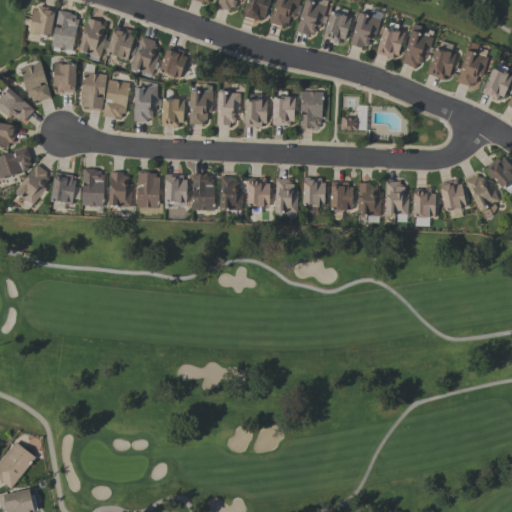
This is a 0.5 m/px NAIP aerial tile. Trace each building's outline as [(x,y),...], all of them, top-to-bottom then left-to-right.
[(236,4),(234,12),(216,6),(218,0),(241,0),(240,5),(236,4)] [(269,0),(264,17),(261,16),(259,21),(243,15),(247,0),(269,0)] [(269,22),(275,0),(299,0),(294,17),(290,16),(288,23),(286,22),(285,25),(283,24),(282,26),(269,22)] [(295,31),(304,0),(314,0),(313,2),(327,7),(320,27),(316,26),(314,27),(315,29),(314,33),(311,32),(311,34),(309,33),(308,35),(295,31)] [(49,36),(36,33),(35,34),(28,33),(33,9),(36,10),(37,8),(38,5),(55,9),(49,36)] [(76,15),(75,19),(79,19),(77,27),(76,32),(77,32),(75,38),(74,38),(72,50),(63,49),(63,48),(59,47),(59,48),(51,46),(54,26),(61,28),(61,25),(55,23),(58,10),(59,11),(60,10),(69,12),(69,13),(72,13),(71,14),(76,15)] [(351,18),(344,40),(340,38),(339,43),(333,42),(333,40),(323,37),(330,12),(331,12),(331,11),(335,12),(335,11),(344,14),(344,15),(347,15),(346,16),(351,18)] [(349,44),(359,12),(362,13),(362,12),(366,14),(366,15),(380,20),(374,40),(370,39),(367,40),(369,43),(368,46),(365,45),(365,47),(363,46),(362,48),(349,44)] [(105,27),(103,34),(106,35),(99,57),(98,57),(97,61),(88,59),(89,54),(78,51),(88,18),(101,22),(100,25),(105,27)] [(433,38),(427,58),(422,56),(419,63),(418,63),(417,65),(415,64),(414,67),(401,63),(413,24),(420,26),(418,33),(433,38)] [(106,52),(115,25),(132,31),(131,35),(134,36),(126,60),(120,58),(120,57),(106,52)] [(375,53),(383,28),(387,29),(387,28),(393,30),(393,29),(404,32),(397,55),(393,54),(391,58),(375,53)] [(151,75),(139,70),(138,71),(133,69),(133,68),(131,68),(141,36),(155,41),(154,43),(155,44),(155,46),(157,47),(154,54),(158,55),(151,75)] [(187,57),(179,78),(174,76),(174,77),(167,75),(167,74),(159,70),(168,45),(184,51),(182,55),(187,57)] [(427,74),(435,47),(444,50),(445,50),(451,52),(450,52),(455,54),(449,76),(445,75),(443,80),(437,78),(438,77),(427,74)] [(456,82),(466,49),(475,52),(475,53),(487,57),(481,77),(476,75),(474,83),(472,82),(471,84),(470,83),(469,86),(456,82)] [(50,98),(38,101),(37,100),(32,101),(31,97),(28,98),(25,86),(24,87),(22,81),(23,80),(20,68),(28,66),(31,65),(40,62),(45,81),(39,83),(40,86),(46,84),(50,98)] [(74,92),(62,91),(62,92),(57,92),(57,87),(53,87),(54,62),(62,63),(62,64),(76,64),(74,92)] [(481,92),(492,68),(501,72),(502,70),(508,73),(507,74),(511,76),(503,97),(499,95),(497,99),(481,92)] [(80,102),(85,71),(93,73),(97,74),(97,73),(106,75),(103,94),(97,93),(97,96),(103,97),(101,111),(88,109),(88,107),(83,106),(84,102),(80,102)] [(129,83),(127,96),(128,96),(127,102),(126,102),(125,113),(122,113),(121,117),(116,116),(116,118),(102,116),(108,80),(117,81),(121,82),(129,83)] [(152,118),(149,118),(148,119),(147,119),(147,122),(134,121),(135,87),(142,87),(142,86),(147,86),(147,87),(157,88),(156,109),(153,109),(152,118)] [(18,120),(12,115),(9,118),(0,110),(0,94),(3,91),(4,93),(8,88),(34,109),(25,120),(23,118),(22,119),(20,117),(18,120)] [(205,122),(202,122),(202,124),(189,124),(190,90),(199,90),(198,91),(212,92),(212,112),(207,112),(207,120),(205,120),(205,122)] [(240,93),(239,114),(235,114),(233,116),(235,118),(235,122),(232,122),(232,123),(230,123),(230,125),(216,124),(218,92),(220,90),(227,91),(226,92),(240,93)] [(319,128),(313,127),(313,129),(299,128),(300,114),(307,114),(307,110),(305,110),(305,111),(300,111),(301,91),(322,92),(321,124),(319,124),(319,128)] [(295,98),(294,106),(297,106),(297,110),(294,110),(294,121),(290,121),(290,125),(272,125),(273,98),(277,98),(277,95),(283,95),(283,96),(290,96),(290,97),(291,97),(291,98),(295,98)] [(161,126),(162,99),(167,99),(173,99),(173,98),(179,99),(184,100),(183,123),(179,122),(179,128),(173,128),(173,126),(161,126)] [(261,127),(244,126),(246,99),(249,100),(250,99),(256,99),(256,98),(262,99),(262,100),(267,100),(266,120),(267,120),(266,123),(261,123),(261,127)] [(340,129),(340,117),(348,117),(352,117),(357,117),(357,129),(340,129)] [(0,144),(0,122),(16,125),(13,143),(9,142),(8,146),(0,144)] [(31,164),(28,165),(29,169),(22,171),(17,172),(17,173),(11,175),(0,178),(0,155),(10,152),(12,158),(16,156),(14,151),(26,146),(31,159),(29,160),(31,164)] [(511,166),(511,179),(510,181),(511,181),(506,186),(505,185),(502,187),(485,169),(497,157),(500,161),(504,157),(511,166)] [(16,190),(37,164),(47,173),(46,174),(47,176),(46,177),(49,179),(43,186),(46,188),(32,205),(32,204),(29,207),(23,202),(25,199),(20,196),(21,194),(16,190)] [(81,205),(82,185),(88,185),(88,182),(82,182),(82,169),(84,169),(84,168),(94,169),(96,169),(96,170),(101,171),(101,174),(104,174),(103,206),(93,205),(91,205),(81,205)] [(136,207),(137,187),(143,187),(143,184),(137,184),(138,170),(151,171),(151,173),(156,173),(156,177),(159,177),(158,189),(160,189),(159,194),(158,194),(158,207),(149,207),(146,207),(136,207)] [(131,206),(120,205),(120,206),(118,206),(118,205),(109,204),(110,171),(124,172),(123,175),(128,175),(128,183),(132,183),(131,191),(132,191),(132,195),(131,195),(131,206)] [(50,199),(55,172),(73,175),(72,180),(75,180),(71,204),(66,203),(66,201),(50,199)] [(192,210),(192,190),(197,190),(197,192),(199,192),(199,187),(192,187),(193,173),(207,173),(206,174),(212,175),(212,179),(214,179),(214,184),(215,184),(214,210),(192,210)] [(164,200),(166,174),(183,175),(183,179),(187,180),(186,202),(180,202),(180,203),(174,202),(174,201),(164,200)] [(464,180),(477,174),(478,177),(480,176),(481,177),(483,176),(486,183),(490,181),(499,200),(494,203),(496,207),(491,214),(488,207),(482,210),(482,209),(479,211),(464,180)] [(234,177),(234,181),(239,181),(238,189),(242,190),(242,214),(231,214),(231,210),(227,210),(227,211),(221,211),(219,210),(220,176),(234,177)] [(265,177),(265,183),(269,183),(268,205),(263,205),(263,206),(256,205),(256,208),(251,208),(251,204),(247,204),(248,178),(259,178),(259,177),(265,177)] [(324,182),(324,201),(319,201),(319,205),(316,205),(316,213),(306,213),(306,203),(302,203),(303,177),(321,177),(321,182),(324,182)] [(289,178),(289,181),(291,182),(291,184),(293,184),(293,191),(297,191),(297,211),(283,211),(283,212),(274,212),(275,178),(289,178)] [(439,183),(456,180),(457,184),(461,183),(465,206),(460,207),(461,208),(453,209),(453,208),(444,209),(439,183)] [(330,207),(331,181),(341,181),(341,182),(348,182),(348,187),(352,187),(351,209),(346,209),(346,210),(340,210),(340,209),(334,209),(334,208),(330,207)] [(406,221),(396,221),(397,214),(392,214),(392,216),(386,216),(386,214),(385,214),(386,181),(400,182),(400,184),(402,184),(402,186),(404,186),(404,194),(408,194),(407,214),(406,214),(406,221)] [(380,215),(365,215),(365,216),(360,216),(360,215),(357,215),(358,183),(373,183),(373,185),(375,185),(375,187),(376,187),(376,194),(380,194),(380,215)] [(414,188),(425,188),(425,187),(431,188),(431,193),(435,193),(434,217),(426,216),(426,217),(416,217),(417,214),(412,214),(414,188)] [(36,457),(11,488),(2,482),(0,480),(0,460),(16,441),(36,457)] [(0,495),(30,488),(31,495),(34,495),(37,508),(34,509),(35,511),(30,511),(6,511),(6,509),(2,510),(0,503),(0,495)]
